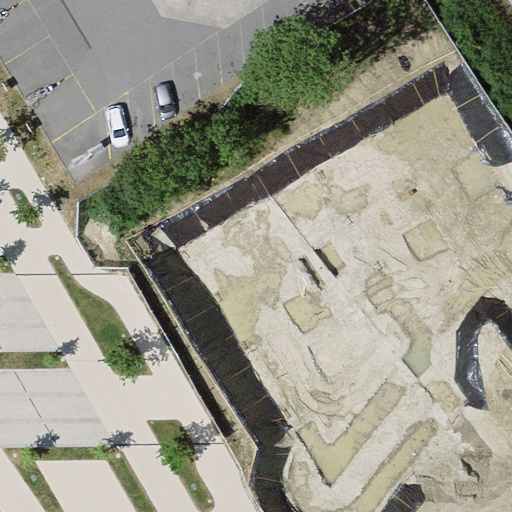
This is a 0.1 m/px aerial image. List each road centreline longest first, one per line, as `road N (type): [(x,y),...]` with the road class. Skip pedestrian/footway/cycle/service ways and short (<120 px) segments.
road 1 (residential): [(113,400),(0,211)]
road 2 (residential): [(176,511),(113,400)]
